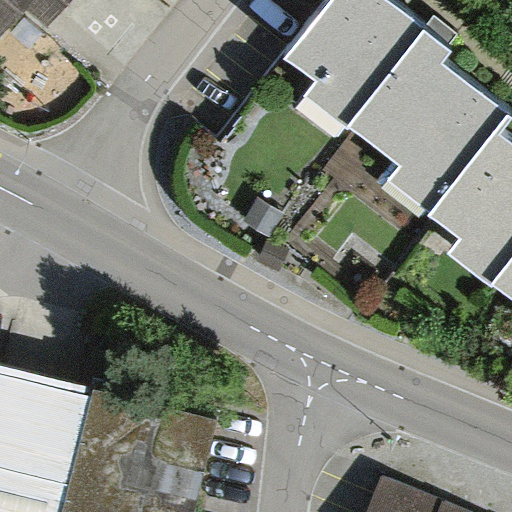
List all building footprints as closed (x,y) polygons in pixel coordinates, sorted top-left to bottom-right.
[(67,0),(0,0),(0,36),(22,11),(43,29),(67,0)] [(418,26),(385,0),(323,0),(280,55),(311,79),(303,89),(343,121),(418,26)] [(444,46),(418,26),(343,121),(394,160),(384,172),(427,207),(493,125),(504,111),(435,56),(444,46)] [(511,244),(511,140),(493,125),(427,207),(462,234),(448,252),(484,280),(511,244)] [(511,244),(484,280),(511,302),(511,244)] [(193,511),(218,417),(0,359),(0,511),(193,511)] [(483,511),(383,469),(365,511),(483,511)]
